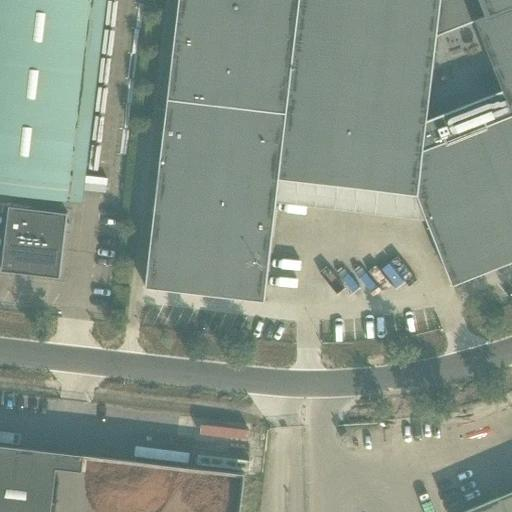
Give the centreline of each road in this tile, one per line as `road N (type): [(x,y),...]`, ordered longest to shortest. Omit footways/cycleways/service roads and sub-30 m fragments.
road 1 (unclassified): [(511,345),(440,369),(327,383),(0,350)]
road 2 (unknown): [(289,381),(303,257),(313,235),(401,231),(448,306)]
road 3 (unknown): [(327,383),(351,511)]
road 4 (unknown): [(97,232),(89,359)]
